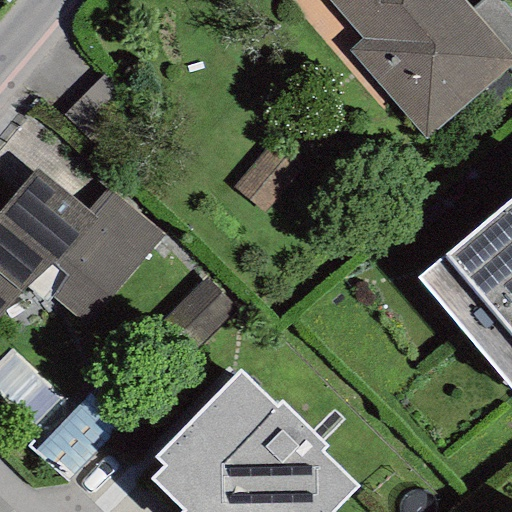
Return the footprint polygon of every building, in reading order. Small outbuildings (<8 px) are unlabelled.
[(327,0),(361,40),(349,50),(424,139),(489,85),(509,69),(511,66),(511,63),(469,13),(459,0),(327,0)] [(511,14),(500,0),(484,0),(469,13),(511,63),(511,66),(509,69),(511,71),(511,14)] [(101,76),(62,114),(100,153),(139,115),(101,76)] [(267,145),(232,186),(262,214),(301,176),(267,145)] [(35,169),(0,209),(0,315),(20,292),(51,264),(67,276),(50,297),(84,325),(163,236),(106,188),(86,211),(35,169)] [(511,198),(416,279),(511,392),(511,198)] [(238,311),(206,278),(162,322),(194,354),(238,311)] [(239,371),(153,457),(164,468),(151,481),(181,511),(180,511),(330,511),(356,487),(320,450),(324,445),(282,403),(276,408),(239,371)] [(73,463),(123,413),(92,382),(42,433),(73,463)]
